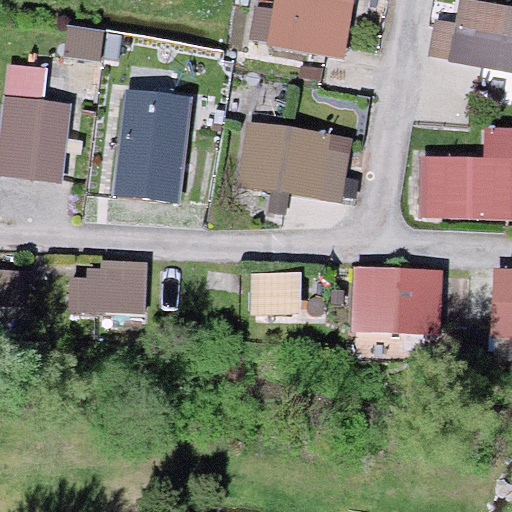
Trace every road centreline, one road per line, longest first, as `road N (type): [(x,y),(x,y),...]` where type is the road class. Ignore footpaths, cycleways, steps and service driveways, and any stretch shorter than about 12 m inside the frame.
road 1 (track): [(0,241),(277,260),(362,238),(396,182),(426,0)]
road 2 (track): [(362,238),(409,256),(511,260)]
